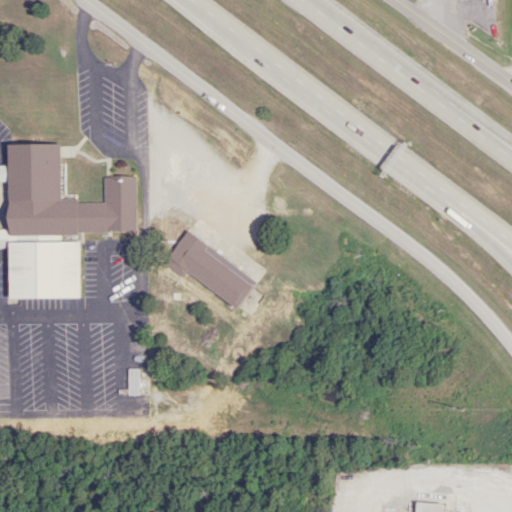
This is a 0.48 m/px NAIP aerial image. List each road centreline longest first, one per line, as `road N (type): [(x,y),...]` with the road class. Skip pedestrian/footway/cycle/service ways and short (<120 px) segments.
road 1 (residential): [(73,0),(387,222),(511,345)]
road 2 (trunk): [(180,0),(494,236)]
road 3 (trunk): [(511,154),(301,0)]
road 4 (tertiary): [(390,0),(511,83)]
